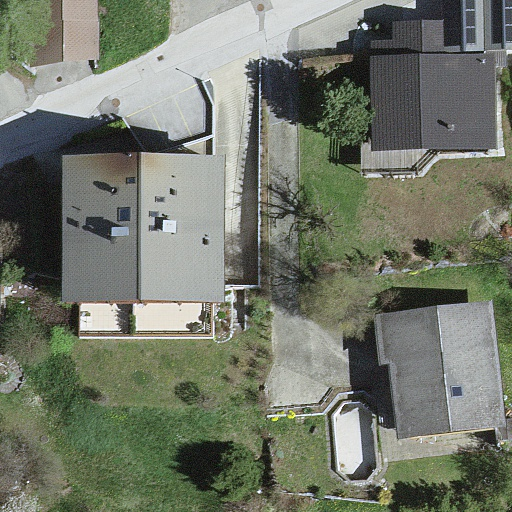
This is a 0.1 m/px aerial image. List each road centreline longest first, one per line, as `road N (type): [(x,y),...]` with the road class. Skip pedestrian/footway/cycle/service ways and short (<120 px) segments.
road 1 (unknown): [(274,26),(285,225),(305,357),(322,368),(361,368)]
road 2 (residential): [(0,149),(332,0)]
